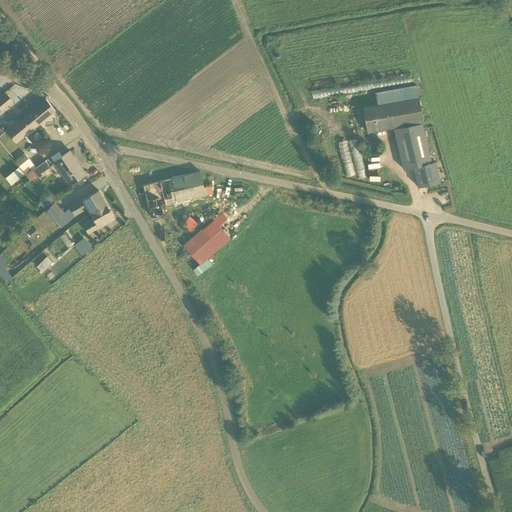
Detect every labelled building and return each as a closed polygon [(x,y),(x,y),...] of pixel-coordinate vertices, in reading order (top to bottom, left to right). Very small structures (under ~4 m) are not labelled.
[(314,91),(300,93),(301,100),(315,98),(314,91)] [(0,110),(12,101),(4,92),(0,95),(0,110)] [(439,183),(440,182),(436,163),(434,162),(430,163),(422,124),(423,123),(418,98),(417,97),(363,107),(362,108),(367,133),(393,129),(403,170),(412,168),(413,168),(418,188),(439,183)] [(15,143),(55,111),(46,99),(40,103),(36,98),(31,103),(30,102),(21,109),(25,114),(6,131),(15,143)] [(345,177),(353,176),(347,141),(339,142),(345,177)] [(369,179),(359,141),(350,143),(360,181),(369,179)] [(69,185),(85,174),(69,151),(53,162),(69,185)] [(23,153),(14,160),(23,170),(24,169),(27,173),(35,167),(23,153)] [(32,180),(50,167),(45,160),(27,173),(32,180)] [(24,174),(18,167),(5,178),(11,185),(24,174)] [(212,193),(210,186),(203,188),(199,172),(143,185),(151,217),(164,214),(162,205),(212,193)] [(54,202),(44,211),(60,227),(74,216),(87,209),(90,214),(106,204),(98,191),(70,206),(64,213),(54,202)] [(445,191),(437,193),(439,200),(447,198),(445,191)] [(50,196),(40,205),(45,210),(55,201),(50,196)] [(114,219),(106,204),(90,214),(93,220),(83,225),(87,233),(114,219)] [(28,227),(23,231),(26,235),(27,233),(32,238),(38,232),(33,227),(30,230),(28,227)] [(75,245),(82,255),(91,248),(83,238),(75,245)] [(198,264),(208,255),(193,239),(183,248),(198,264)] [(8,266),(0,255),(0,254),(0,274),(6,282),(12,278),(4,268),(8,266)] [(46,257),(36,267),(42,273),(52,263),(46,257)] [(198,274),(210,263),(206,259),(194,269),(198,274)]
